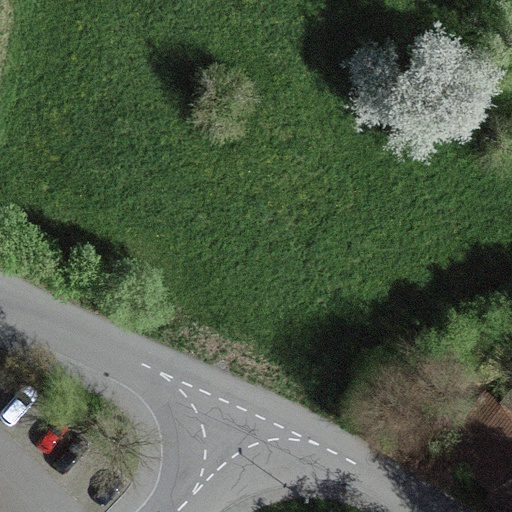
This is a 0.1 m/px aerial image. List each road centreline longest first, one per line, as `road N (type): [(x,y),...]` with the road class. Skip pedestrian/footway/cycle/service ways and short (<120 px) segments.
road 1 (residential): [(0,295),(244,411)]
road 2 (residential): [(244,411),(431,511)]
road 3 (residential): [(174,511),(244,411)]
